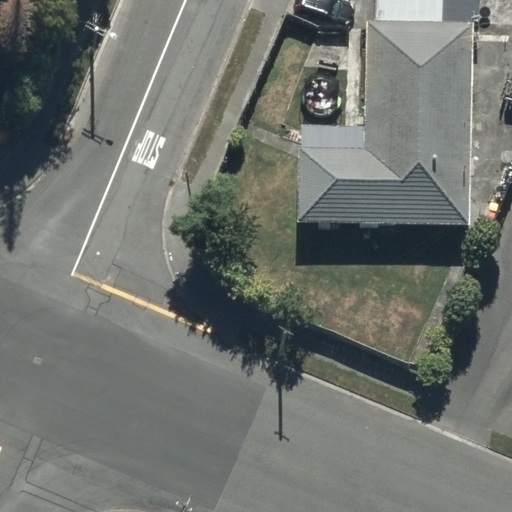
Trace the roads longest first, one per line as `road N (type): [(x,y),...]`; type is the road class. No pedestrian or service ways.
road 1 (tertiary): [(39,357),(410,511)]
road 2 (residential): [(39,357),(187,0)]
